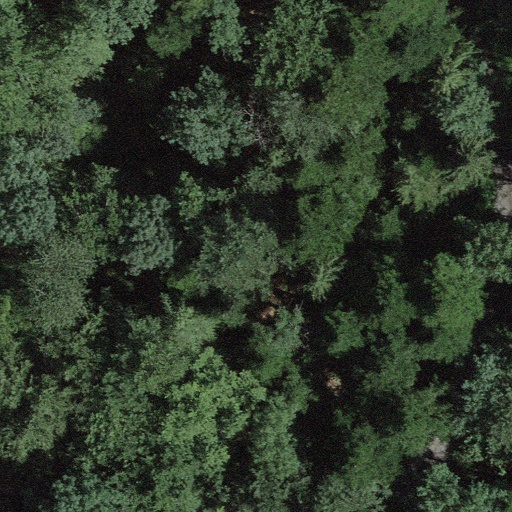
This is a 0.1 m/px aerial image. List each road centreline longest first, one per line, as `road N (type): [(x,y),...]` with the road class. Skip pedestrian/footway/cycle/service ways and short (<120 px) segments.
road 1 (track): [(240,511),(0,401)]
road 2 (track): [(396,511),(511,296)]
road 3 (track): [(511,220),(499,100),(451,0)]
